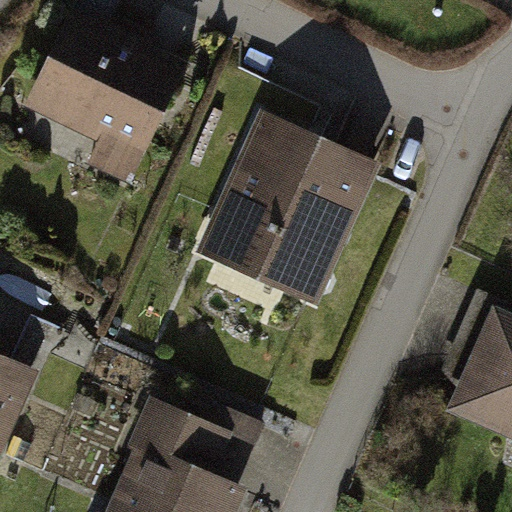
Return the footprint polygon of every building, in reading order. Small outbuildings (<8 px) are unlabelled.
[(200,66),(83,9),(33,109),(103,144),(94,163),(141,187),(200,66)] [(388,155),(262,96),(191,246),(317,305),(388,155)] [(208,254),(199,272),(276,309),(285,291),(208,254)] [(511,297),(505,295),(456,403),(511,428),(511,297)] [(0,352),(0,475),(46,374),(0,352)] [(240,511),(250,490),(217,475),(236,435),(156,399),(105,511),(240,511)]
